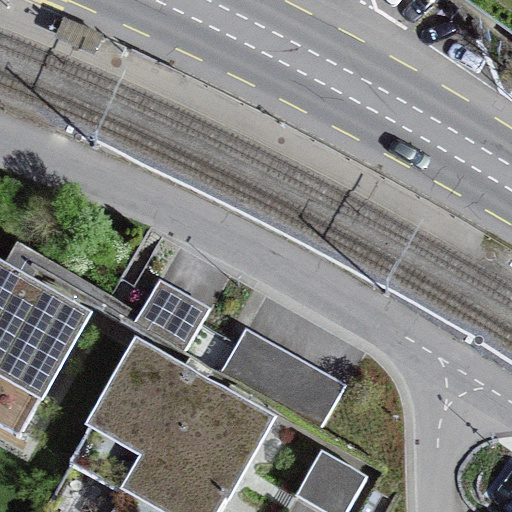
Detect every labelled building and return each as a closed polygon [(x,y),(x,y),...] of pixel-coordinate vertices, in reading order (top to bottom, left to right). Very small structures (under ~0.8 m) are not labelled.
[(511,0),(473,0),(511,27),(511,0)] [(95,52),(104,34),(64,16),(56,34),(95,52)] [(99,331),(0,276),(0,385),(53,415),(99,331)] [(218,323),(166,294),(140,339),(192,369),(218,323)] [(272,403),(296,358),(245,331),(221,376),(272,403)] [(243,511),(286,434),(144,358),(97,444),(152,474),(131,511),(243,511)] [(296,358),(272,403),(325,431),(349,387),(296,358)] [(361,511),(373,491),(328,466),(302,511),(361,511)]
